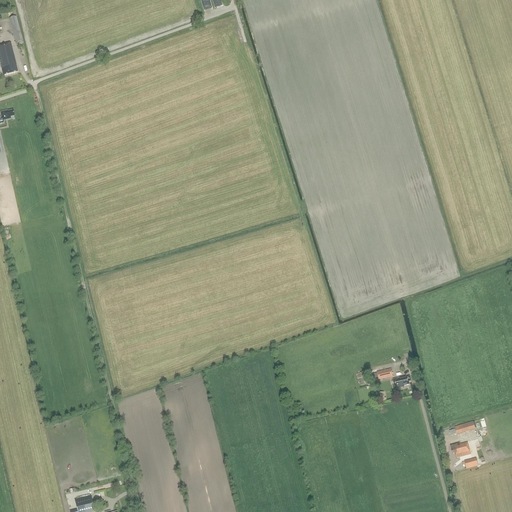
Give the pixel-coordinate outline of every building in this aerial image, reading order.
[(224,8),(221,0),(210,0),(213,9),(217,7),(217,10),(224,8)] [(16,17),(12,18),(9,19),(17,46),(24,44),(16,17)] [(0,45),(0,62),(2,70),(2,72),(3,72),(4,76),(18,72),(11,43),(0,45)] [(10,117),(14,116),(13,110),(5,112),(5,111),(0,112),(1,117),(0,117),(0,123),(3,123),(2,121),(11,119),(10,117)] [(377,373),(379,380),(393,377),(391,370),(377,373)] [(406,377),(393,380),(395,389),(404,387),(404,386),(409,384),(409,382),(411,381),(410,377),(407,378),(406,377)] [(387,400),(386,397),(384,397),(384,391),(378,392),(378,401),(387,400)] [(473,422),(454,427),(457,435),(475,429),(473,422)] [(453,454),(455,453),(456,458),(470,454),(467,442),(460,444),(460,443),(450,446),(453,454)] [(464,461),(466,469),(478,466),(476,458),(464,461)] [(93,511),(95,511),(91,495),(79,498),(75,499),(77,510),(70,511),(93,511)]
